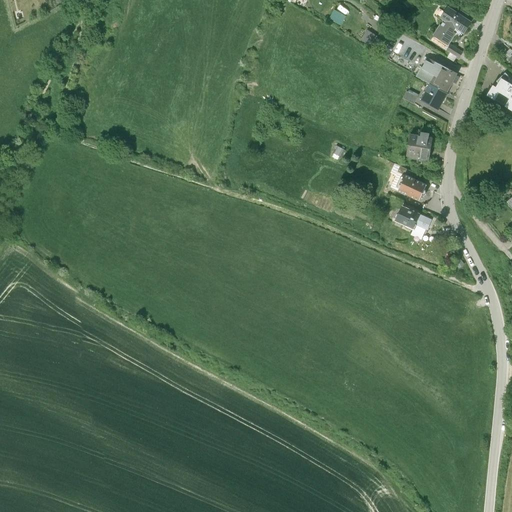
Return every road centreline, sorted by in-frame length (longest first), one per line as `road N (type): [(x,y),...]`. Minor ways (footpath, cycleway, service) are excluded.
road 1 (track): [(493,294),(76,132),(66,121),(67,101),(87,28)]
road 2 (unclassified): [(489,511),(505,342),(456,212),(454,160)]
road 3 (residential): [(454,160),(499,0)]
